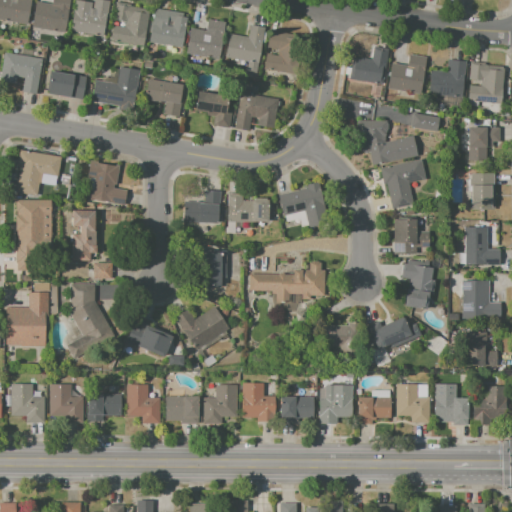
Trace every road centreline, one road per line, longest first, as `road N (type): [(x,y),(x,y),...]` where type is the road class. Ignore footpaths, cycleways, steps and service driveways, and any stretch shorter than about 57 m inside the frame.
road 1 (tertiary): [(0,462),(452,466)]
road 2 (residential): [(306,139),(251,165),(0,123)]
road 3 (tertiary): [(511,34),(285,0)]
road 4 (residential): [(306,139),(351,191),(354,282)]
road 5 (residential): [(335,9),(306,139)]
road 6 (residential): [(162,152),(161,281)]
